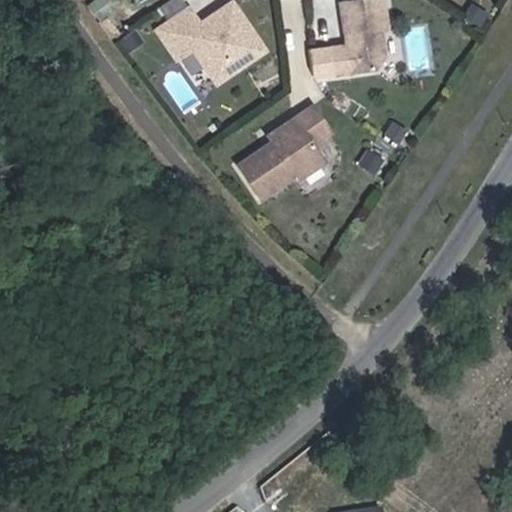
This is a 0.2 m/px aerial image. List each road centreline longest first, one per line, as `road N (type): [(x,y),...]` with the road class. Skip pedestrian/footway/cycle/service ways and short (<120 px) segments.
road 1 (track): [(54,0),(106,58),(234,238),(374,353)]
road 2 (unclassified): [(511,163),(374,353),(190,511)]
